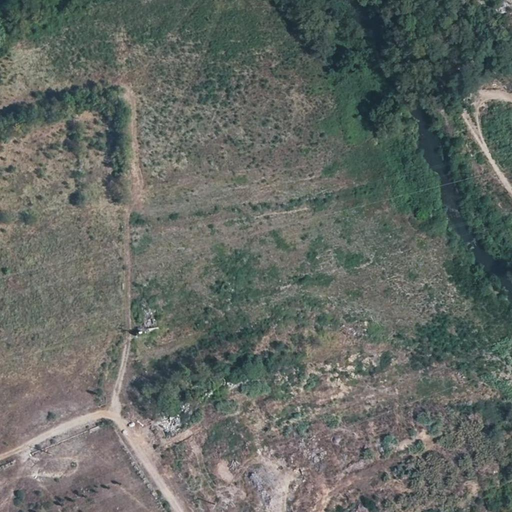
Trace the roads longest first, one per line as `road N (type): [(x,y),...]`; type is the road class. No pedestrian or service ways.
road 1 (track): [(114,415),(127,350),(125,225),(134,153)]
road 2 (track): [(179,511),(114,415),(95,415),(0,456)]
